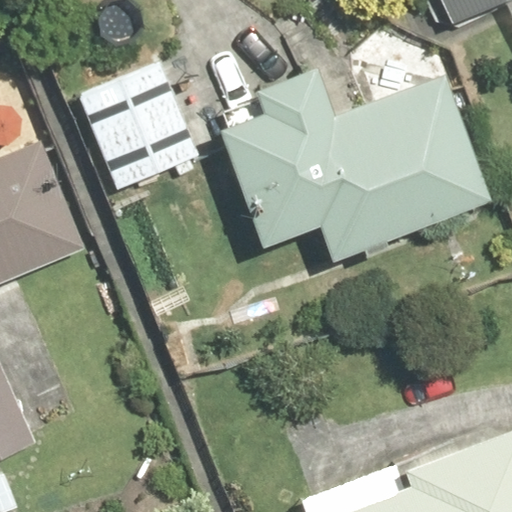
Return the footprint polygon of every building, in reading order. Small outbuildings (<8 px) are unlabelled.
[(440,0),(450,20),(493,0),(440,0)] [(257,103),(215,118),(259,238),(315,218),(328,255),(490,196),(443,66),(332,106),(314,57),(249,81),(257,103)] [(154,60),(66,95),(103,189),(191,154),(154,60)] [(0,280),(85,248),(42,137),(0,153),(0,280)] [(0,386),(0,445),(22,436),(0,386)] [(402,475),(299,511),(511,511),(511,418),(396,461),(402,475)] [(0,474),(0,505),(11,501),(0,474)]
